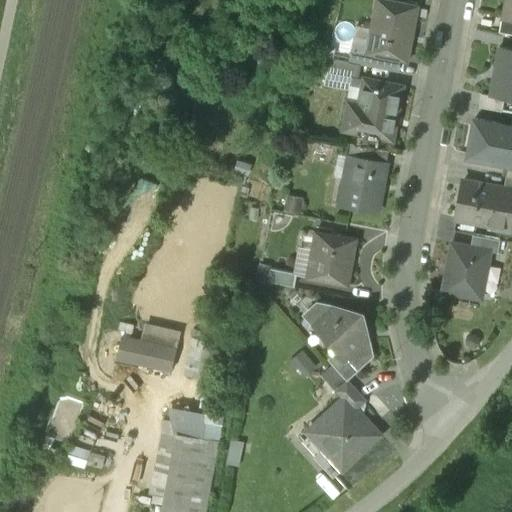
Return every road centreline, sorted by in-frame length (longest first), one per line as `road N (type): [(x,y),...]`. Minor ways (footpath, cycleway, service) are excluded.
road 1 (residential): [(454,0),(414,209),(406,300),(417,359),(431,380),(467,400)]
road 2 (unclassified): [(356,511),(424,456),(467,400)]
